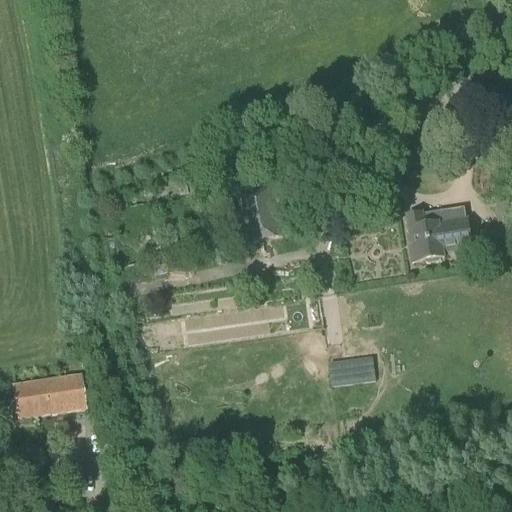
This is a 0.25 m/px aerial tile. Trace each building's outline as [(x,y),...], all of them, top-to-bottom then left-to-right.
[(261,138),(269,175),(293,171),(286,133),(261,138)] [(235,194),(246,247),(304,234),(294,187),(271,192),(270,186),(235,194)] [(501,241),(511,239),(511,206),(496,208),(501,241)] [(442,260),(444,260),(443,255),(472,250),(468,224),(427,231),(425,215),(407,218),(412,251),(409,251),(411,265),(432,262),(434,264),(440,263),(442,260)] [(334,386),(379,379),(376,357),(331,363),(334,386)] [(18,422),(84,412),(80,380),(13,390),(18,422)]
